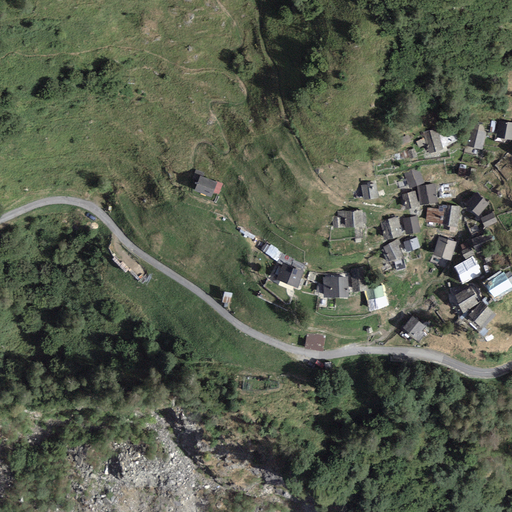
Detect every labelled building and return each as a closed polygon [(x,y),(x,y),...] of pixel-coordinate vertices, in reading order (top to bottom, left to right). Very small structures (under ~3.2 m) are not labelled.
[(511,122),(499,120),(497,138),(511,139),(511,122)] [(483,150),(487,133),(483,132),(484,127),(476,125),(475,130),(470,129),(466,146),(483,150)] [(439,135),(443,147),(463,137),(458,126),(439,135)] [(437,128),(423,132),(430,153),(443,149),(443,147),(439,135),(437,128)] [(408,135),(400,138),(402,144),(411,141),(408,135)] [(426,145),(424,138),(416,141),(418,148),(426,145)] [(414,148),(407,151),(410,159),(417,156),(414,148)] [(467,166),(459,165),(458,175),(466,176),(467,166)] [(419,169),(404,173),(409,188),(424,183),(419,169)] [(217,182),(201,176),(194,191),(210,197),(213,192),(217,182)] [(219,194),(223,185),(217,182),(213,192),(219,194)] [(376,183),(360,185),(363,200),(378,198),(376,183)] [(435,184),(417,187),(420,205),(438,202),(435,184)] [(415,191),(402,195),(406,210),(419,206),(415,191)] [(476,193),(466,205),(478,216),(489,204),(476,193)] [(458,228),(460,207),(440,205),(439,209),(427,207),(425,223),(444,225),(444,227),(450,227),(449,232),(456,233),(456,228),(458,228)] [(346,227),(363,227),(363,211),(345,212),(346,227)] [(332,217),(333,228),(346,227),(345,212),(338,212),(338,217),(332,217)] [(493,213),(481,218),(484,227),(497,222),(493,213)] [(417,216),(403,219),(406,235),(420,232),(417,216)] [(397,217),(379,222),(384,240),(402,236),(397,217)] [(488,232),(471,239),(476,253),(493,246),(488,232)] [(456,242),(439,237),(432,255),(449,261),(456,242)] [(417,238),(403,242),(406,253),(420,248),(417,238)] [(387,263),(403,256),(398,246),(401,245),(398,240),(383,247),(384,249),(381,251),(387,263)] [(471,247),(461,251),(465,259),(474,255),(471,247)] [(474,257),(454,266),(463,284),(482,274),(474,257)] [(304,272),(283,263),(276,280),(297,288),(304,272)] [(364,267),(349,269),(353,292),(368,289),(364,267)] [(486,285),(494,298),(511,286),(510,284),(511,283),(511,275),(510,272),(505,275),(504,273),(486,285)] [(348,297),(348,278),(324,278),(324,297),(348,297)] [(384,286),(364,291),(369,311),(390,306),(384,286)] [(455,295),(464,311),(480,302),(471,287),(455,295)] [(228,292),(224,291),(222,302),(230,303),(232,293),(228,292)] [(493,314),(481,302),(469,315),(480,326),(493,314)] [(403,329),(418,341),(424,334),(421,331),(425,327),(413,317),(403,329)] [(325,336),(307,333),(305,348),(322,351),(325,336)] [(331,361),(324,362),(325,369),(332,368),(331,361)]
